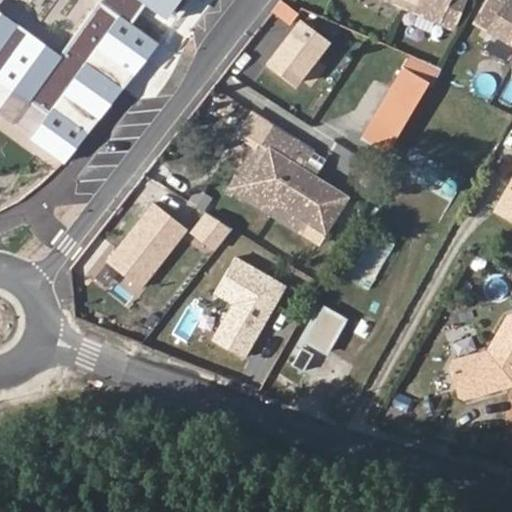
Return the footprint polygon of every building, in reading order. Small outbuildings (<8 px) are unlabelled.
[(101,0),(100,2),(99,1),(64,50),(0,5),(0,120),(66,168),(156,42),(131,24),(144,6),(165,21),(180,0),(101,0)] [(465,0),(377,0),(451,32),(465,0)] [(511,48),(511,6),(500,0),(492,0),(476,28),(511,48)] [(301,86),(332,45),(298,21),(267,62),(301,86)] [(426,78),(432,65),(405,53),(399,66),(426,78)] [(426,87),(399,70),(363,135),(390,152),(426,87)] [(281,129),(247,180),(326,232),(348,195),(317,174),(320,168),(306,159),(312,150),(281,129)] [(511,189),(497,216),(511,224),(511,189)] [(188,230),(152,201),(105,260),(141,288),(188,230)] [(365,290),(391,243),(364,228),(338,275),(365,290)] [(287,285),(235,255),(213,293),(232,303),(212,337),(246,356),(287,285)] [(305,341),(328,354),(348,319),(325,306),(305,341)] [(450,378),(458,406),(464,410),(511,397),(511,326),(509,327),(489,362),(454,372),(450,378)] [(287,364),(302,370),(312,347),(298,341),(287,364)]
